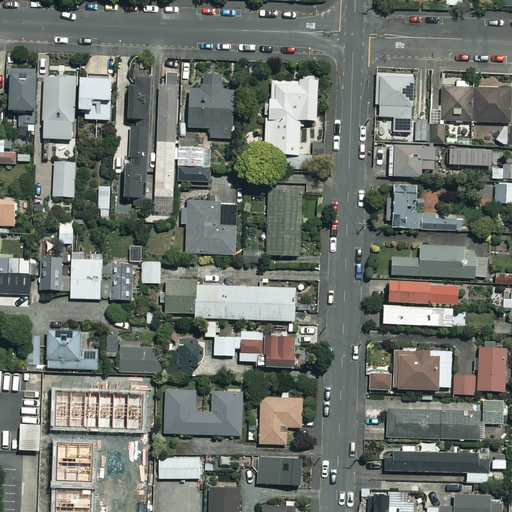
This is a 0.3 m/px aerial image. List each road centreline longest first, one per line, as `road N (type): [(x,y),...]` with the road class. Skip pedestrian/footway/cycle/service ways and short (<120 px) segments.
road 1 (residential): [(336,511),(354,34)]
road 2 (residential): [(354,34),(0,21)]
road 3 (residential): [(511,40),(354,34)]
